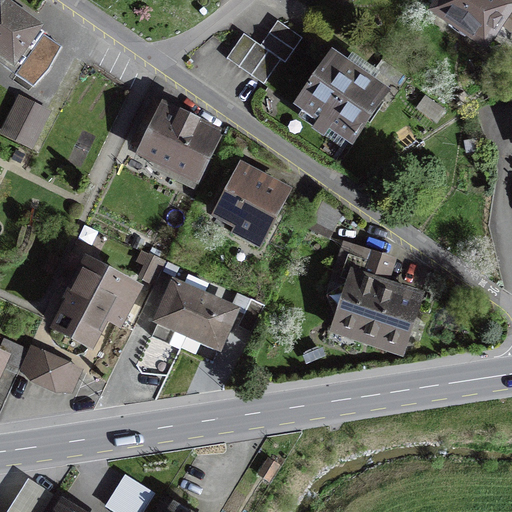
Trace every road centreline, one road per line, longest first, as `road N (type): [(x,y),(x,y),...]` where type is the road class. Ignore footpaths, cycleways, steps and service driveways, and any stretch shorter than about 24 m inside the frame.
road 1 (residential): [(511,306),(70,0)]
road 2 (primary): [(0,452),(511,373)]
